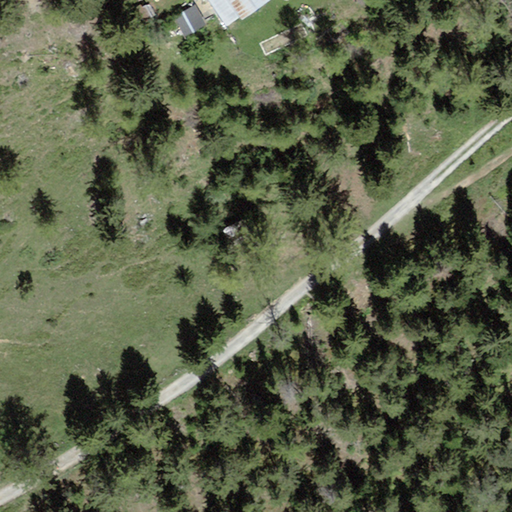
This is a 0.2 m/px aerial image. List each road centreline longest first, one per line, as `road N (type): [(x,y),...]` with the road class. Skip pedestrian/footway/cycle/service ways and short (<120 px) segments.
road 1 (track): [(0,497),(212,369),(383,225)]
road 2 (track): [(383,225),(511,117)]
road 3 (track): [(511,155),(383,225)]
